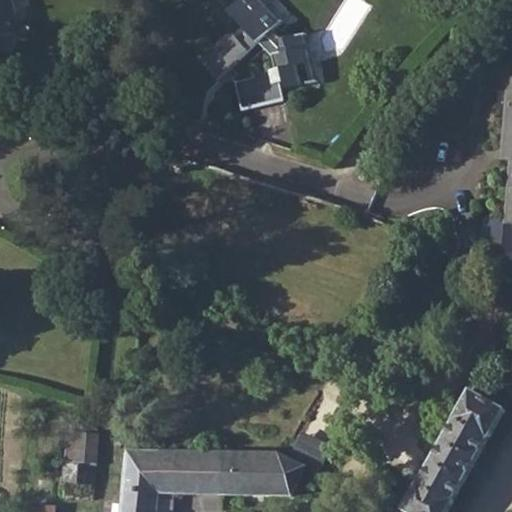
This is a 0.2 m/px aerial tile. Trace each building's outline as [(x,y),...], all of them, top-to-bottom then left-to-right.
[(0,0),(0,39),(22,34),(12,0),(0,0)] [(283,41),(280,36),(276,32),(281,26),(255,0),(243,0),(231,13),(248,31),(239,40),(234,36),(205,64),(221,82),(233,72),(238,76),(236,80),(244,110),(286,100),(282,86),(287,85),(288,91),(314,85),(302,35),(283,41)] [(507,225),(488,223),(486,257),(511,259),(511,80),(510,80),(504,150),(511,150),(511,156),(511,161),(507,225)] [(405,509),(404,510),(406,511),(450,511),(457,500),(457,497),(490,439),(491,440),(508,409),(474,391),(472,390),(421,481),(420,482),(405,509)] [(68,433),(64,485),(94,487),(99,434),(68,433)] [(160,511),(162,494),(226,496),(227,451),(128,450),(123,504),(121,511),(160,511)] [(227,451),(226,496),(294,498),(309,467),(280,452),(227,451)]
